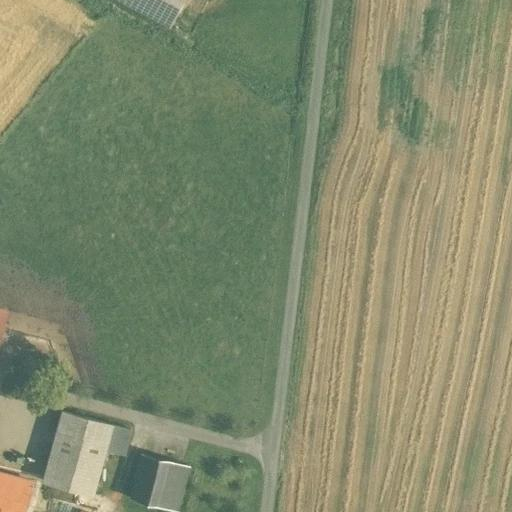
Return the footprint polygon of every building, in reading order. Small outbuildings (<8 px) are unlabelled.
[(180,0),(124,0),(169,23),(180,0)] [(137,428),(65,407),(43,482),(91,496),(106,445),(130,452),(137,428)] [(172,460),(141,452),(129,497),(160,506),(172,460)] [(172,460),(160,506),(173,509),(185,464),(172,460)] [(21,511),(30,481),(0,472),(0,511),(21,511)]
